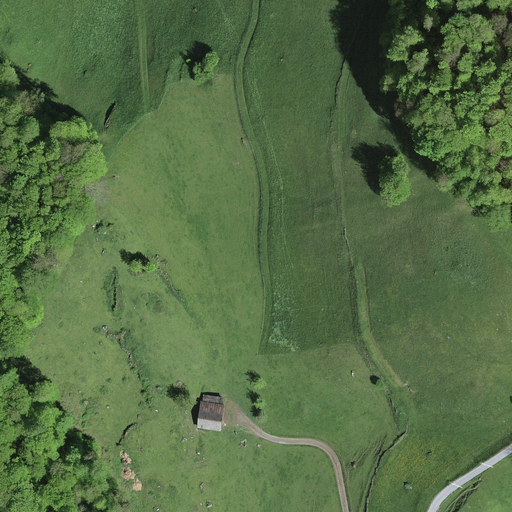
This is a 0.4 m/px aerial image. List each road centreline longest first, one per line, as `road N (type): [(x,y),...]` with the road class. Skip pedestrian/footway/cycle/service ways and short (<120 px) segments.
road 1 (track): [(255,0),(238,85),(265,186),(267,312),(237,410)]
road 2 (track): [(346,511),(330,451),(264,437),(237,410)]
road 3 (track): [(149,132),(137,0)]
